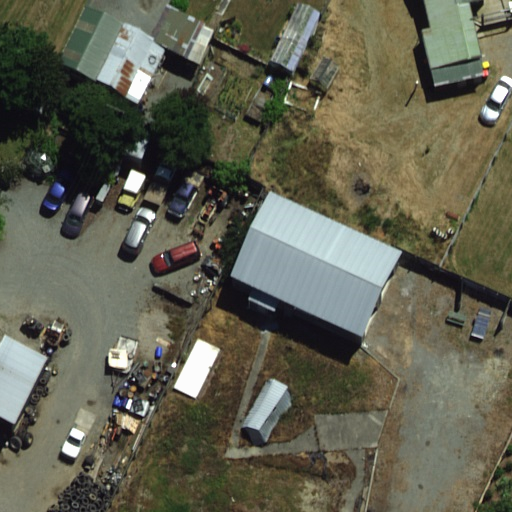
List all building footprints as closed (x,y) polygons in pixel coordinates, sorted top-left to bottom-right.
[(411,0),(428,99),(490,88),(479,24),(486,23),(482,0),(411,0)] [(200,80),(213,52),(159,24),(150,42),(92,12),(58,79),(137,119),(166,63),(200,80)] [(275,208),(229,299),(361,365),(407,274),(275,208)] [(0,341),(0,439),(13,447),(55,368),(1,339),(0,341)] [(196,405),(220,353),(194,341),(170,393),(196,405)] [(150,460),(140,511),(342,511),(350,469),(183,438),(178,465),(150,460)]
